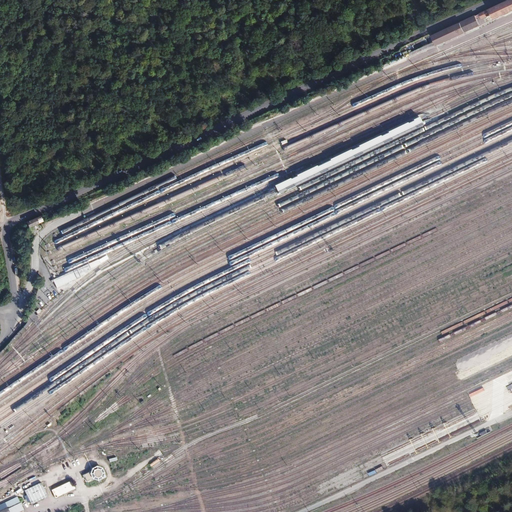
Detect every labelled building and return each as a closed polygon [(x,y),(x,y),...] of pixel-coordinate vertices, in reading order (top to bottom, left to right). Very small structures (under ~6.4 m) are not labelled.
[(511,0),(507,0),(488,9),(492,20),(511,10),(511,0)] [(475,15),(459,23),(464,33),(479,26),(475,15)] [(459,23),(430,35),(435,46),(464,33),(459,23)] [(272,183),(277,192),(421,125),(416,115),(272,183)] [(28,227),(40,223),(38,217),(26,221),(28,227)] [(52,280),(56,287),(86,274),(82,266),(52,280)] [(97,466),(92,469),(90,473),(83,476),(86,483),(93,480),(97,481),(102,479),(105,473),(102,468),(97,466)] [(71,481),(51,491),(55,499),(75,490),(71,481)] [(48,497),(41,483),(24,491),(30,505),(48,497)] [(18,511),(23,510),(17,497),(5,503),(9,511),(18,511)]
